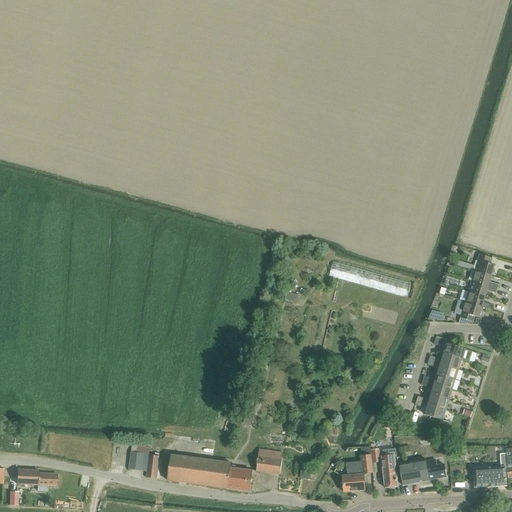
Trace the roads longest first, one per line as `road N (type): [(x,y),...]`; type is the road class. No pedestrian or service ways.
road 1 (unclassified): [(305,505),(0,459)]
road 2 (residential): [(503,332),(433,328),(409,408)]
road 3 (tertiary): [(360,511),(511,497)]
